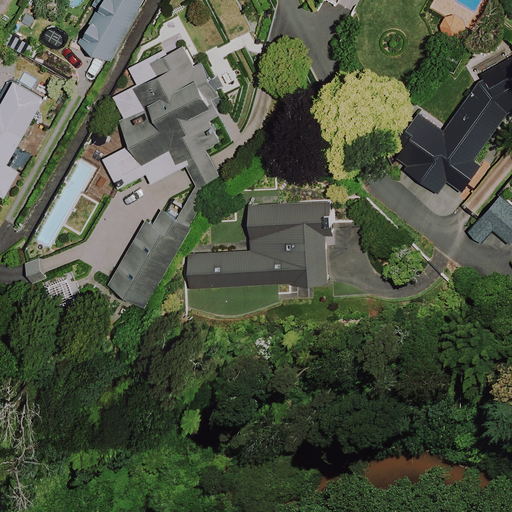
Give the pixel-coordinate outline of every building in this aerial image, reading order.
[(0,0),(0,14),(8,0),(0,0)] [(97,0),(95,4),(103,8),(84,41),(116,59),(149,0),(97,0)] [(52,37),(37,21),(25,31),(40,48),(52,37)] [(211,148),(230,138),(214,108),(224,103),(204,64),(199,66),(188,45),(182,48),(179,42),(133,67),(142,83),(137,86),(117,96),(128,117),(124,119),(136,142),(107,157),(122,186),(150,171),(155,181),(188,164),(199,183),(183,213),(169,203),(153,227),(144,222),(111,279),(152,304),(154,301),(184,250),(226,177),(211,148)] [(412,157),(403,168),(437,194),(446,183),(459,192),(479,165),(470,158),(507,109),(511,106),(511,62),(483,81),(446,130),(416,108),(391,141),(412,157)] [(32,155),(19,148),(53,87),(37,78),(31,88),(18,81),(5,103),(1,101),(0,102),(0,190),(9,196),(32,155)] [(469,227),(483,240),(491,232),(507,245),(511,239),(511,207),(497,194),(469,227)] [(333,280),(330,226),(342,226),(341,208),(329,208),(329,201),(256,205),(259,250),(197,253),(198,287),(333,280)] [(27,260),(35,279),(49,274),(42,254),(27,260)] [(83,300),(72,272),(45,283),(56,311),(83,300)]
